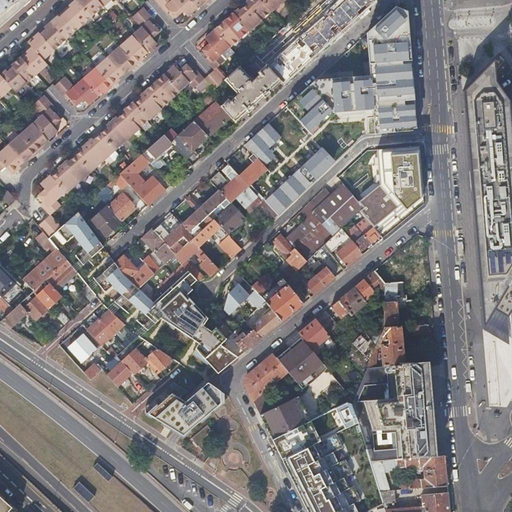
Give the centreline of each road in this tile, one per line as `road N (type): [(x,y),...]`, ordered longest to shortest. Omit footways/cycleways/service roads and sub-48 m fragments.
road 1 (residential): [(296,511),(235,374),(427,217),(443,214)]
road 2 (residential): [(393,0),(109,254)]
road 3 (residential): [(438,137),(367,142),(206,290)]
road 4 (primary): [(167,511),(0,372)]
road 5 (secondary): [(460,426),(443,214)]
road 6 (residential): [(248,511),(120,423)]
road 7 (residential): [(178,39),(82,127)]
